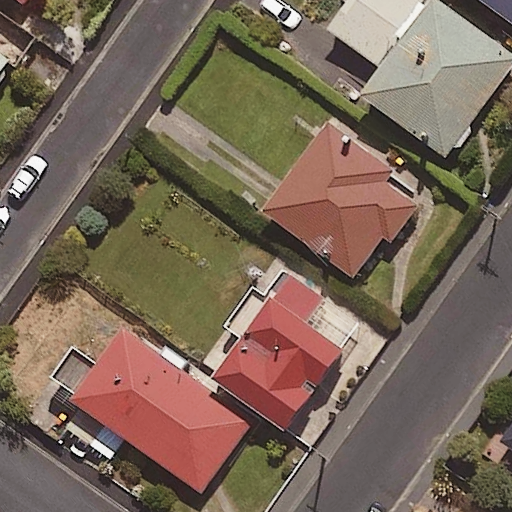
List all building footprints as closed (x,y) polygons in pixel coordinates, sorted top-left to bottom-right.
[(511,72),(511,56),(433,0),(354,0),(332,32),(388,73),(369,100),(450,159),(511,72)] [(511,0),(481,0),(511,22),(511,0)] [(0,13),(0,80),(10,66),(19,72),(40,42),(0,13)] [(396,187),(401,180),(335,130),(271,216),(357,280),(387,239),(393,244),(421,206),(396,187)] [(367,327),(278,263),(231,328),(251,343),(221,384),(290,434),(367,327)] [(254,425),(128,335),(78,405),(204,495),(254,425)]
